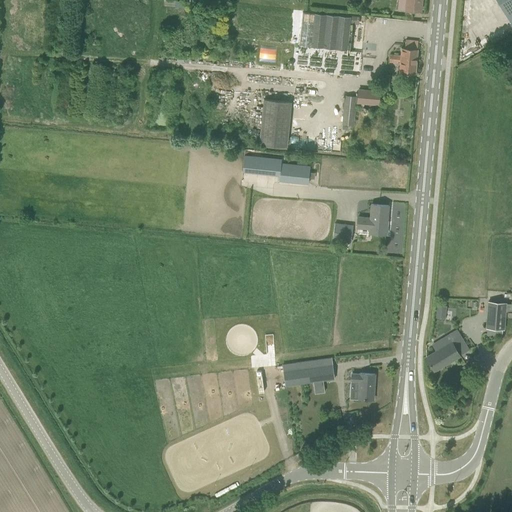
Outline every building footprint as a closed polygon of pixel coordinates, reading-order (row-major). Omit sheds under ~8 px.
[(421,11),(422,0),(406,0),(405,10),(421,11)] [(347,50),(347,49),(351,17),(303,12),(299,45),(347,50)] [(415,74),(418,41),(406,40),(405,48),(402,47),(401,56),(390,55),(389,62),(400,63),(399,73),(415,74)] [(380,91),(376,91),(359,90),(358,103),(378,105),(380,91)] [(354,125),(356,98),(344,96),(342,125),(354,125)] [(260,144),(288,147),(292,102),(264,99),(260,144)] [(390,145),(391,133),(380,132),(379,144),(390,145)] [(243,172),(280,176),(281,164),(282,159),(244,156),(243,172)] [(310,167),(308,167),(308,163),(298,162),(298,166),(281,164),(280,176),(279,180),(309,183),(310,167)] [(369,233),(386,235),(389,206),(372,204),(371,218),(358,217),(357,228),(370,229),(369,233)] [(353,225),(335,223),(333,240),(351,242),(353,225)] [(505,312),(508,312),(511,312),(511,304),(506,304),(506,303),(488,302),(486,328),(504,329),(505,312)] [(435,317),(445,318),(446,304),(435,304),(435,317)] [(460,355),(468,350),(457,330),(433,345),(437,351),(426,357),(434,371),(460,356),(460,355)] [(286,386),(297,384),(335,379),(332,358),(283,365),(286,386)] [(360,381),(359,399),(373,399),(375,374),(360,373),(360,374),(352,374),(352,381),(360,381)]
